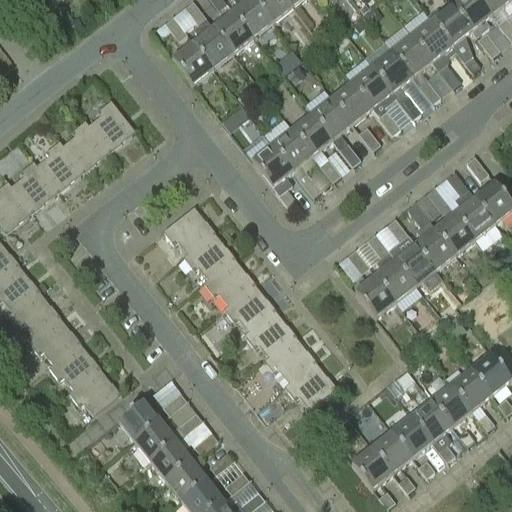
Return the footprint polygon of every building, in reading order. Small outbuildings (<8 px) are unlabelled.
[(24,0),(36,15),(52,2),(57,8),(67,0),(24,0)] [(205,0),(219,17),(227,10),(218,0),(205,0)] [(238,13),(231,18),(252,45),(272,29),(251,3),(253,2),(251,0),(230,0),(229,1),(238,13)] [(272,29),(292,14),(281,0),(254,0),(253,2),(251,3),(272,29)] [(281,0),(292,14),(309,0),(281,0)] [(485,27),(491,22),(473,0),(464,0),(451,11),(471,38),(475,43),(489,32),(485,27)] [(507,0),(473,0),(491,22),(511,6),(507,0)] [(200,43),(192,49),(212,76),(232,60),(212,34),(213,33),(193,8),(185,14),(199,33),(195,37),(200,43)] [(435,15),(427,22),(431,27),(452,53),(451,53),(455,59),(458,62),(472,79),(480,73),(472,62),(465,43),(471,38),(451,11),(442,18),(441,16),(439,15),(437,15),(435,15)] [(366,19),(372,27),(381,20),(375,13),(366,19)] [(424,17),(404,33),(411,42),(432,69),(452,95),(461,88),(447,71),(449,63),(455,59),(451,53),(452,53),(431,27),(427,22),(424,17)] [(232,60),(252,45),(231,18),(213,33),(212,34),(232,60)] [(76,34),(78,34),(82,32),(81,31),(79,24),(79,23),(72,25),(76,34)] [(179,47),(187,41),(174,23),(165,30),(179,47)] [(361,23),(353,29),(359,37),(367,31),(361,23)] [(498,31),(511,48),(511,47),(511,31),(506,24),(498,31)] [(478,46),(491,64),(500,57),(486,40),(478,46)] [(411,42),(391,58),(412,84),(432,69),(411,42)] [(192,92),(212,76),(192,49),(171,65),(192,92)] [(400,93),(412,84),(391,58),(371,74),(396,106),(412,126),(421,119),(400,93)] [(363,63),(344,79),(352,89),(351,89),(372,116),(392,142),(400,135),(385,115),(396,106),(371,74),(363,63)] [(305,81),(298,72),(288,79),(296,89),(305,81)] [(418,93),(432,110),(441,104),(427,86),(418,93)] [(352,131),(372,116),(351,89),(331,105),(352,131)] [(245,95),(237,101),(242,108),(251,102),(245,95)] [(341,140),(352,131),(331,105),(311,120),(332,147),(352,173),(360,166),(341,140)] [(100,122),(88,131),(109,158),(136,137),(111,106),(96,117),(100,122)] [(233,118),(238,124),(244,126),(249,122),(241,111),(233,118)] [(313,163),(332,147),(311,120),(292,136),(313,163)] [(83,179),(109,158),(88,131),(85,126),(71,137),(75,142),(63,151),(62,152),(83,179)] [(358,140),(372,157),(381,151),(367,133),(358,140)] [(313,163),(292,136),(272,152),(293,178),(313,163)] [(265,143),(244,159),(251,168),(272,194),(279,202),(293,220),(301,213),(288,196),(294,191),(287,183),(293,178),(272,152),(265,143)] [(37,172),(36,172),(58,199),(83,179),(62,152),(63,151),(59,147),(45,158),(48,163),(37,172)] [(489,181),(475,163),(466,170),(480,187),(489,181)] [(319,171),(332,188),(341,182),(327,164),(319,171)] [(32,219),(58,199),(36,172),(37,172),(33,167),(19,178),(23,183),(11,192),(32,219)] [(460,203),(469,196),(455,179),(447,185),(460,203)] [(299,187),(313,204),(321,198),(307,180),(299,187)] [(0,233),(5,240),(32,219),(11,192),(7,187),(0,192),(0,233)] [(511,211),(494,188),(474,204),(495,231),(511,217),(511,211)] [(441,218),(449,212),(435,194),(427,201),(441,218)] [(475,247),(495,231),(474,204),(454,220),(475,247)] [(435,278),(455,262),(434,236),(435,235),(429,227),(415,210),(407,216),(421,234),(416,238),(422,245),(414,251),(435,278)] [(194,213),(163,238),(173,251),(178,248),(187,259),(182,263),(183,264),(215,240),(194,213)] [(435,235),(434,236),(455,262),(475,247),(454,220),(435,235)] [(401,250),(409,243),(396,225),(387,232),(401,250)] [(215,240),(183,264),(193,277),(198,273),(207,285),(202,289),(203,290),(235,265),(215,240)] [(376,241),(367,248),(381,265),(376,269),(382,277),(375,283),(396,309),(402,317),(422,302),(416,293),(395,267),(395,266),(390,259),(389,258),(388,257),(376,241)] [(400,248),(388,257),(389,258),(390,259),(395,266),(395,267),(416,293),(422,288),(430,297),(443,287),(435,278),(414,251),(408,244),(401,250),(400,248)] [(0,287),(19,272),(0,248),(0,287)] [(361,281),(370,274),(356,256),(347,263),(361,281)] [(235,265),(203,290),(213,303),(218,299),(227,311),(223,314),(224,316),(255,291),(235,265)] [(8,322),(39,298),(19,272),(0,287),(0,307),(2,306),(11,318),(7,321),(8,322)] [(396,309),(375,283),(354,299),(375,325),(396,309)] [(255,291),(224,316),(234,329),(238,325),(247,337),(243,340),(244,341),(275,317),(255,291)] [(28,348),(59,324),(39,298),(8,322),(18,335),(22,332),(32,344),(28,347),(28,348)] [(275,317),(244,341),(254,354),(258,351),(268,363),(264,366),(264,367),(296,342),(275,317)] [(48,374),(79,349),(59,324),(28,348),(39,361),(43,358),(52,370),(48,373),(48,374)] [(296,342),(264,367),(275,380),(279,377),(288,388),(284,392),(285,393),(316,368),(296,342)] [(68,399),(99,375),(79,349),(48,374),(59,387),(63,385),(71,396),(68,398),(68,399)] [(511,386),(491,360),(470,376),(491,403),(511,387),(511,386)] [(310,416),(336,395),(316,368),(285,393),(295,407),(300,403),(310,416)] [(83,411),(93,423),(120,401),(99,375),(68,399),(79,413),(83,411)] [(472,419),(491,403),(470,376),(451,392),(472,419)] [(397,384),(388,391),(395,401),(405,393),(397,384)] [(451,392),(431,407),(452,434),(472,419),(451,392)] [(169,422),(187,408),(181,400),(163,413),(169,422)] [(506,422),(511,416),(511,412),(506,405),(497,411),(506,422)] [(161,427),(145,407),(118,427),(134,448),(161,427)] [(445,440),(452,434),(431,407),(411,423),(432,450),(446,469),(455,462),(447,452),(452,448),(445,440)] [(185,442),(203,428),(196,420),(178,433),(185,442)] [(486,437),(494,431),(486,420),(478,427),(486,437)] [(432,450),(411,423),(391,438),(412,465),(432,450)] [(176,446),(161,427),(134,448),(150,467),(176,446)] [(466,453),(474,446),(466,436),(458,442),(466,453)] [(401,474),(412,465),(391,438),(371,454),(393,481),(407,500),(415,493),(401,474)] [(165,487),(192,466),(193,468),(218,448),(211,440),(186,459),(176,446),(150,467),(165,487)] [(372,497),(378,504),(384,511),(390,511),(395,509),(381,490),(393,481),(371,454),(351,470),(372,497)] [(216,481),(234,468),(227,459),(209,473),(216,481)] [(192,466),(165,487),(181,507),(207,486),(193,468),(192,466)] [(427,483),(435,477),(426,467),(418,473),(427,483)] [(232,501),(249,487),(243,479),(225,493),(232,501)] [(215,511),(223,506),(207,486),(181,507),(184,511),(215,511)] [(258,511),(265,507),(258,499),(241,511),(239,511),(236,508),(231,511),(227,511),(223,506),(215,511),(258,511)]
